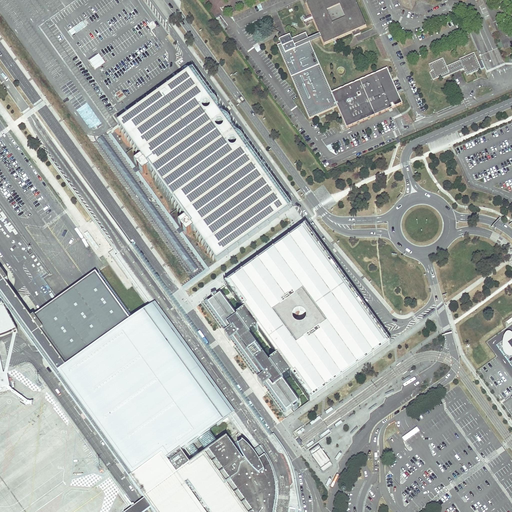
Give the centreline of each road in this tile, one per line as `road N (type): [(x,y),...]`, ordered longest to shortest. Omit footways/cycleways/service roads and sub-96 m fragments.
road 1 (unclassified): [(28,111),(275,452),(286,475),(284,511)]
road 2 (unclassified): [(28,111),(260,444),(278,486),(275,511)]
road 3 (unclassified): [(419,253),(455,368),(381,434),(383,488),(398,511)]
road 4 (unclassified): [(322,213),(168,0)]
road 5 (unclassified): [(511,102),(409,148),(410,181)]
